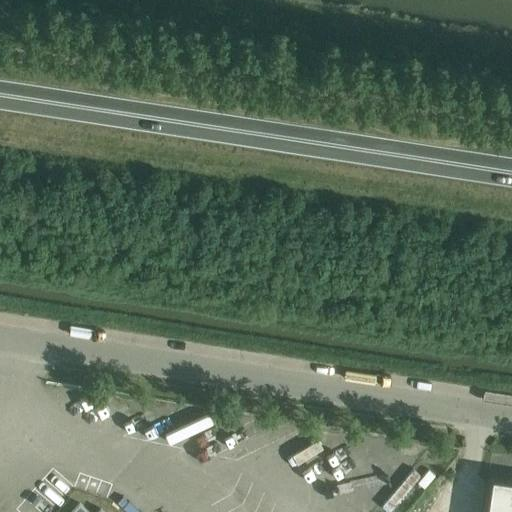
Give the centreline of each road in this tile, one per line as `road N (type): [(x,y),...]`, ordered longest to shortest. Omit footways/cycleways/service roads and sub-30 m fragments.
road 1 (unclassified): [(511,421),(0,338)]
road 2 (trunk): [(511,175),(0,99)]
